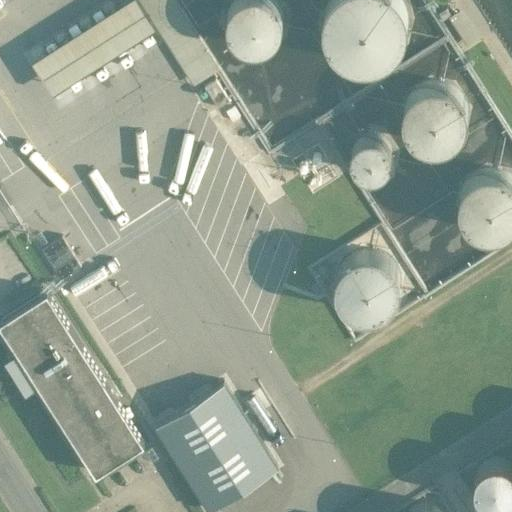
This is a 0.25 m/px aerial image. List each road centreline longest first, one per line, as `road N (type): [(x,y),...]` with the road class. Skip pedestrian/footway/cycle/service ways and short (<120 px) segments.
road 1 (unknown): [(44,192),(97,162),(139,125),(142,95),(125,65)]
road 2 (unknown): [(81,511),(196,439)]
